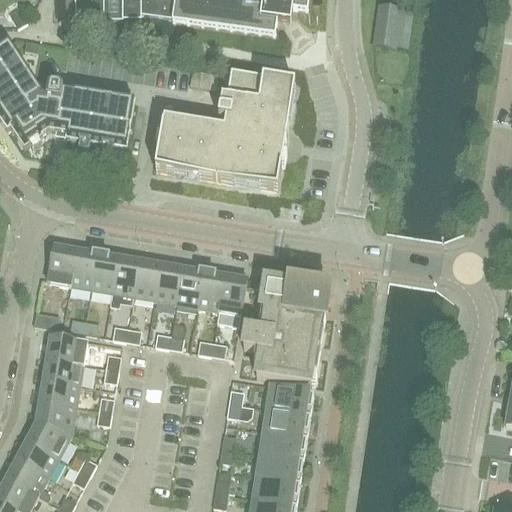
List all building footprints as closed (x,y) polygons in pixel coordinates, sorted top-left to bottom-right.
[(73,0),(57,0),(59,24),(75,23),(73,0)] [(309,16),(311,0),(74,0),(77,23),(104,23),(104,25),(124,26),(123,23),(142,24),(142,18),(173,23),(173,26),(276,40),(278,25),(292,27),(294,14),(309,16)] [(372,51),(397,54),(398,51),(409,52),(414,14),(377,9),(372,51)] [(127,153),(135,106),(65,95),(64,92),(62,88),(54,87),(49,91),(47,101),(43,101),(42,99),(43,98),(10,48),(0,54),(0,121),(8,133),(12,131),(25,151),(40,141),(37,136),(48,129),(69,132),(67,143),(127,153)] [(57,84),(57,68),(42,68),(41,84),(57,84)] [(163,130),(156,175),(249,190),(249,188),(277,193),(282,159),(284,159),(296,89),(232,78),(228,102),(223,101),(221,113),(219,122),(227,123),(225,133),(165,123),(164,130),(163,130)] [(70,290),(77,253),(55,249),(48,286),(70,290)] [(92,294),(98,256),(77,253),(70,290),(92,294)] [(110,311),(119,260),(98,256),(92,294),(113,297),(110,311)] [(134,301),(141,264),(119,260),(110,311),(120,313),(121,308),(132,309),(133,301),(134,301)] [(155,304),(162,267),(141,264),(134,301),(155,304)] [(177,308),(183,271),(162,267),(155,304),(177,308)] [(198,312),(204,275),(183,271),(177,308),(198,312)] [(219,315),(226,278),(204,275),(198,312),(219,315)] [(248,282),(226,278),(219,315),(217,328),(239,332),(241,319),(248,282)] [(246,334),(244,352),(261,355),(257,381),(311,389),(312,387),(305,386),(307,376),(317,377),(324,332),(314,331),(315,321),(327,323),(331,293),(289,286),(289,288),(265,284),(261,312),(267,313),(263,337),(246,334)] [(37,317),(35,330),(58,334),(60,321),(37,317)] [(84,339),(86,326),(73,323),(71,336),(84,339)] [(99,328),(86,326),(84,339),(97,341),(99,328)] [(126,346),(129,333),(115,331),(113,343),(126,346)] [(142,335),(129,333),(126,346),(139,348),(142,335)] [(169,353),(171,340),(158,338),(156,351),(169,353)] [(51,340),(47,362),(84,368),(88,346),(51,340)] [(184,342),(171,340),(169,353),(182,355),(184,342)] [(212,360),(214,347),(200,345),(198,358),(212,360)] [(227,349),(214,347),(212,360),(225,362),(227,349)] [(109,359),(107,372),(119,374),(122,361),(109,359)] [(81,390),(84,368),(47,362),(43,384),(81,390)] [(117,387),(119,374),(107,372),(104,385),(117,387)] [(77,411),(81,390),(43,384),(40,405),(77,411)] [(272,390),(268,414),(310,420),(311,419),(306,419),(307,411),(312,412),(314,397),(272,390)] [(231,394),(229,408),(242,410),(244,396),(231,394)] [(102,402),(100,415),(112,417),(115,404),(102,402)] [(72,438),(77,411),(40,405),(36,426),(72,438)] [(240,423),(242,410),(229,408),(227,421),(240,423)] [(308,434),(310,420),(268,414),(265,436),(307,443),(307,442),(302,441),(303,433),(308,434)] [(110,430),(112,417),(100,415),(98,428),(110,430)] [(59,463),(72,438),(36,426),(26,445),(59,463)] [(305,457),(307,443),(265,436),(261,459),(303,465),(303,464),(299,464),(300,456),(305,457)] [(224,439),(222,453),(235,455),(237,441),(224,439)] [(49,482),(59,463),(26,445),(16,464),(49,482)] [(233,468),(235,455),(222,453),(220,466),(233,468)] [(301,479),(303,465),(261,459),(258,481),(300,488),(300,487),(295,486),(296,479),(301,479)] [(86,462),(80,474),(91,480),(97,468),(86,462)] [(43,494),(49,482),(16,464),(6,483),(49,506),(51,503),(48,497),(43,494)] [(85,492),(91,480),(80,474),(73,486),(85,492)] [(228,500),(230,486),(231,478),(218,476),(215,498),(228,500)] [(298,502),(300,488),(258,481),(254,504),(296,510),(297,509),(292,509),(293,501),(298,502)] [(49,506),(6,483),(0,493),(0,504),(14,511),(32,511),(38,502),(48,507),(49,506)] [(220,511),(226,511),(228,500),(215,498),(213,511),(220,511)] [(65,500),(59,511),(73,511),(77,506),(65,500)]
